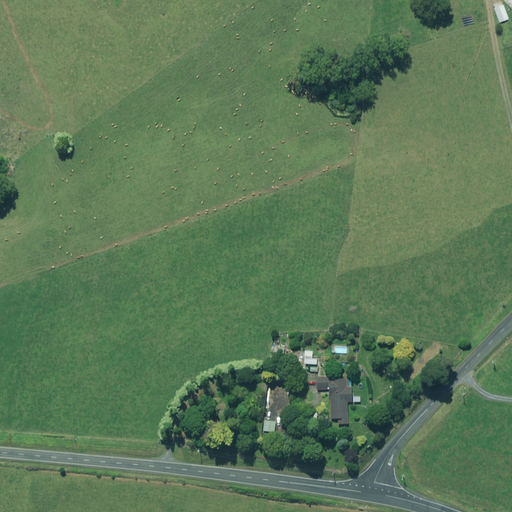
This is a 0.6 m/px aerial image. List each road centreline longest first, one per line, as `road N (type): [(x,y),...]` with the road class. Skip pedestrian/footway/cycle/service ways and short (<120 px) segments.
road 1 (tertiary): [(0,452),(370,493)]
road 2 (unclassified): [(370,493),(387,455),(511,322)]
